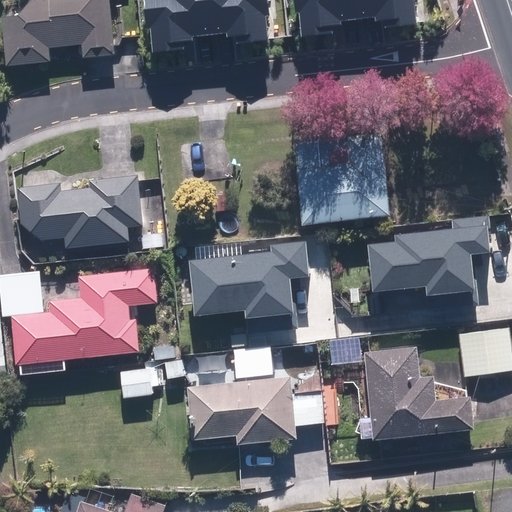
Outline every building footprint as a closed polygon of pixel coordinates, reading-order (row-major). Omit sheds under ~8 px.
[(89,56),(122,52),(115,0),(33,0),(25,13),(7,15),(12,65),(57,60),(55,48),(87,44),(89,56)] [(149,0),(153,57),(198,54),(197,34),(238,31),(239,50),(279,47),(276,0),(149,0)] [(296,0),(299,43),(344,40),(342,20),(383,18),(384,36),(424,34),(422,0),(296,0)] [(386,132),(296,143),(307,226),(396,216),(386,132)] [(63,184),(22,188),(25,224),(46,241),(70,239),(71,248),(134,242),(132,227),(146,226),(141,176),(93,181),(94,188),(64,191),(63,184)] [(208,200),(206,180),(206,179),(185,181),(187,202),(208,200)] [(146,250),(166,248),(165,232),(144,234),(146,250)] [(350,321),(369,299),(387,313),(454,322),(461,269),(409,262),(372,233),(350,259),(343,254),(338,260),(311,238),(285,270),(350,321)] [(290,238),(273,240),(275,253),(292,250),(290,238)] [(213,275),(273,270),(270,240),(210,246),(213,275)] [(191,268),(189,250),(178,252),(179,269),(191,268)] [(158,268),(81,276),(83,297),(52,301),(54,312),(15,316),(20,364),(144,352),(140,319),(135,320),(133,306),(161,303),(158,268)] [(511,371),(511,328),(463,334),(468,377),(511,371)] [(335,365),(364,362),(361,338),(332,342),(335,365)] [(157,359),(178,357),(177,346),(156,348),(157,359)] [(426,377),(422,347),(370,352),(376,416),(365,418),(367,441),(480,429),(476,397),(441,400),(439,376),(426,377)] [(240,379),(276,375),(274,348),(237,352),(240,379)] [(169,378),(187,376),(185,358),(167,360),(169,378)] [(127,399),(156,395),(156,387),(164,386),(162,369),(153,370),(152,367),(123,371),(127,399)] [(296,395),(294,377),(191,387),(196,441),(241,436),(242,444),(301,439),(300,427),(326,424),(323,393),(296,395)] [(82,511),(166,511),(168,507),(133,496),(128,511),(110,511),(85,504),(82,511)]
